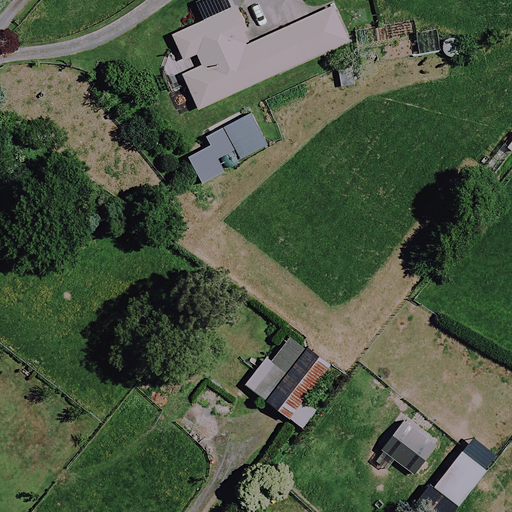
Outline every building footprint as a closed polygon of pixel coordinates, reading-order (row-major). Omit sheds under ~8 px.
[(346,45),(331,10),(250,46),(233,10),(169,39),(181,64),(194,58),(199,69),(180,77),(196,113),(346,45)] [(439,54),(437,34),(418,36),(420,56),(439,54)] [(269,146),(253,115),(227,128),(243,159),(269,146)] [(327,368),(305,351),(284,379),(263,363),(242,391),(301,436),(307,428),(291,416),(327,368)] [(439,445),(406,420),(383,450),(416,475),(439,445)] [(488,471),(464,451),(436,487),(460,506),(488,471)]
